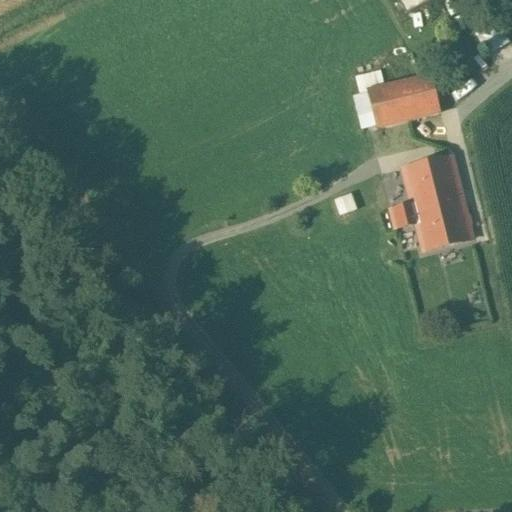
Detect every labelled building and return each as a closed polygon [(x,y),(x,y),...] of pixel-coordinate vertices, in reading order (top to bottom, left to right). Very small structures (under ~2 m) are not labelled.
[(397,0),(405,15),(435,0),(397,0)] [(367,93),(376,130),(440,114),(431,77),(367,93)] [(451,159),(402,171),(411,206),(390,212),(395,231),(416,225),(465,213),(451,159)] [(337,200),(343,216),(361,209),(355,193),(337,200)] [(465,213),(416,225),(423,254),(472,241),(465,213)]
